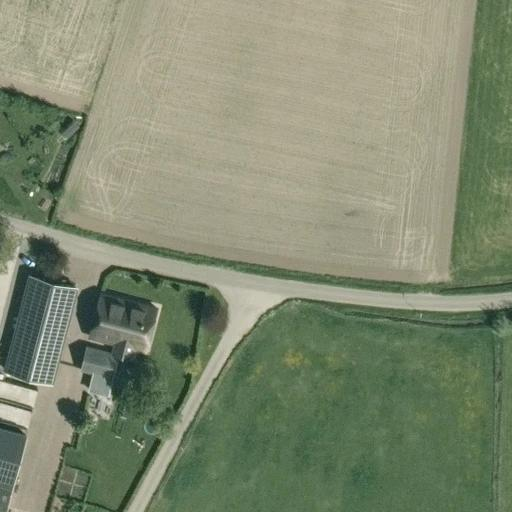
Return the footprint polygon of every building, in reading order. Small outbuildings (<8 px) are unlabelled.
[(51,379),(75,286),(32,276),(9,369),(51,379)] [(145,351),(157,307),(100,293),(89,336),(114,342),(111,353),(87,347),(81,369),(112,377),(117,354),(132,358),(135,348),(145,351)] [(94,400),(112,407),(120,386),(103,379),(94,400)] [(0,425),(0,475),(15,480),(28,434),(0,425)] [(0,511),(6,511),(15,480),(0,475),(0,511)]
